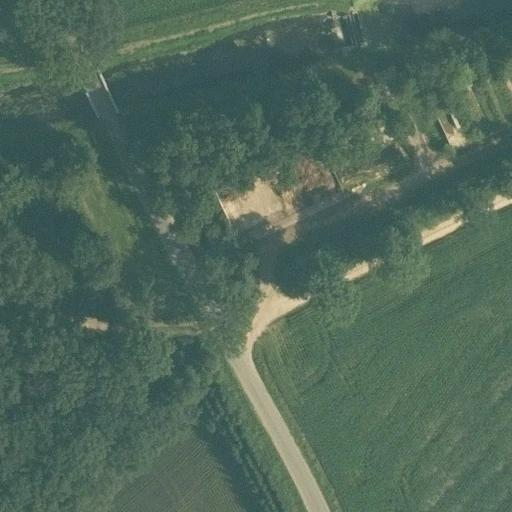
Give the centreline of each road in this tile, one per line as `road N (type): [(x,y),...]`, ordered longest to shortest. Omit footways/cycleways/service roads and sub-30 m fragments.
road 1 (unclassified): [(319,511),(50,0)]
road 2 (track): [(221,332),(511,196)]
